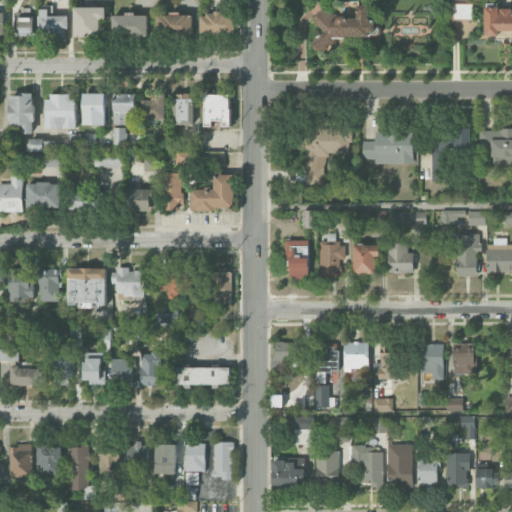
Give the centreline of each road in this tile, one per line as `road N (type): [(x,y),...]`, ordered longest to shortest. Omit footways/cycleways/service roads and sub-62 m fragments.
road 1 (primary): [(251,511),(251,0)]
road 2 (residential): [(511,313),(253,313)]
road 3 (residential): [(511,87),(254,85)]
road 4 (residential): [(254,70),(0,68)]
road 5 (residential): [(253,416),(0,413)]
road 6 (residential): [(252,240),(0,240)]
